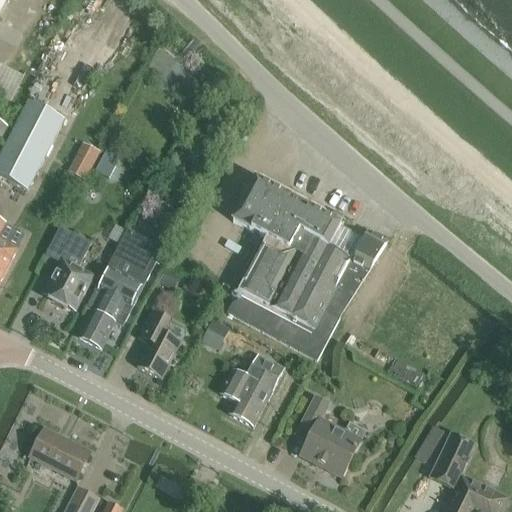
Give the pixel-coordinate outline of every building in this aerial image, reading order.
[(0,0),(0,20),(10,0),(0,0)] [(186,66),(178,51),(181,50),(176,38),(155,48),(167,75),(186,66)] [(75,74),(84,79),(94,60),(85,56),(75,74)] [(0,178),(35,198),(75,129),(41,109),(0,178)] [(0,124),(0,145),(9,129),(0,124)] [(84,146),(69,174),(85,184),(94,169),(101,155),(84,146)] [(110,181),(121,159),(107,152),(96,173),(110,181)] [(233,221),(274,244),(254,285),(263,291),(257,303),(315,334),(337,292),(352,300),(387,244),(370,234),(352,265),(329,251),(342,229),(255,182),(233,221)] [(0,285),(18,252),(26,236),(7,226),(0,222),(0,285)] [(79,313),(98,278),(82,270),(95,246),(65,229),(50,257),(65,265),(48,297),(79,313)] [(105,351),(118,326),(123,329),(163,251),(127,232),(86,310),(97,315),(84,340),(105,351)] [(167,269),(159,285),(174,293),(182,278),(167,269)] [(184,345),(168,336),(174,323),(156,314),(141,341),(152,346),(140,369),(165,382),(184,345)] [(201,344),(218,352),(228,332),(211,323),(201,344)] [(353,323),(346,336),(387,357),(394,345),(353,323)] [(270,405),(274,397),(286,374),(258,360),(246,383),(236,377),(224,400),(238,407),(232,417),(257,430),(270,405)] [(417,389),(424,376),(396,360),(388,374),(417,389)] [(343,481),(363,443),(367,434),(350,425),(346,433),(324,422),(332,408),(316,399),(294,438),(308,445),(301,459),(343,481)] [(76,484),(90,458),(46,435),(32,460),(76,484)] [(504,511),(509,502),(463,479),(477,450),(452,437),(435,473),(458,485),(445,511),(504,511)] [(164,465),(158,476),(176,486),(182,475),(164,465)] [(94,511),(100,503),(79,491),(67,511),(94,511)]
